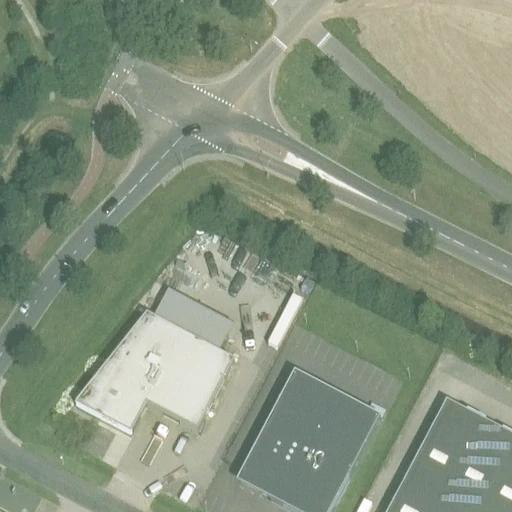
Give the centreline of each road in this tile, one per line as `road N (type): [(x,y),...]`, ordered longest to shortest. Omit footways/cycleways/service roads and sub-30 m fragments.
road 1 (unclassified): [(511,271),(214,122)]
road 2 (unclassified): [(0,355),(68,257),(200,116)]
road 3 (unclassified): [(511,194),(452,154),(300,21)]
road 4 (unclassified): [(0,449),(118,511)]
road 5 (unclassified): [(214,122),(300,21)]
